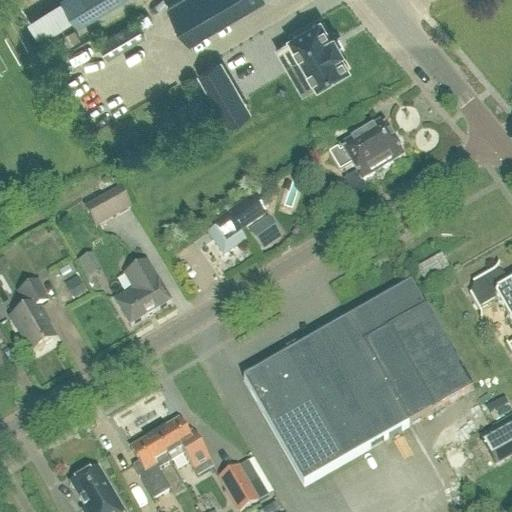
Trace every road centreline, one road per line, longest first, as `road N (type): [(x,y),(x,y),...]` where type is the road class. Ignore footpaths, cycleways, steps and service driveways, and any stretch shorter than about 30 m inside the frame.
road 1 (tertiary): [(0,434),(498,143)]
road 2 (tertiary): [(498,143),(379,0)]
